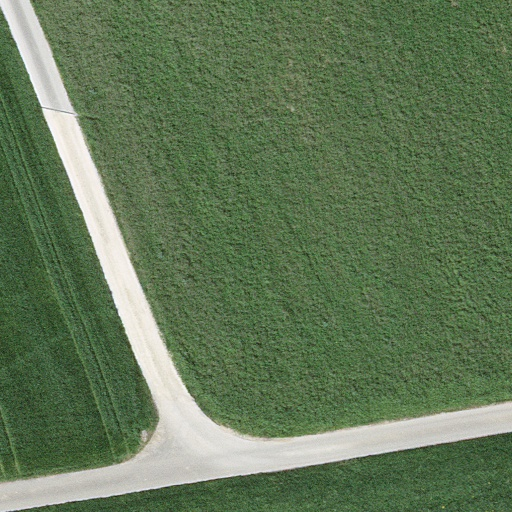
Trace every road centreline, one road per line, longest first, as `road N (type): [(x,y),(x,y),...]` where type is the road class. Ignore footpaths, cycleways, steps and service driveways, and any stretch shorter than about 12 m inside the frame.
road 1 (track): [(511,417),(0,497)]
road 2 (track): [(199,462),(17,0)]
